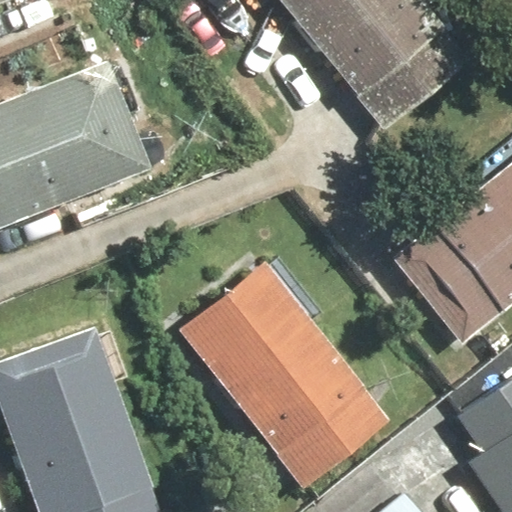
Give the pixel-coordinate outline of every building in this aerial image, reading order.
[(463,48),(420,0),(264,0),(375,125),(463,48)] [(98,66),(0,104),(0,227),(141,171),(98,66)] [(511,295),(511,161),(391,262),(405,280),(420,268),(455,310),(439,323),(456,343),(470,331),(511,295)] [(259,260),(170,331),(297,489),(386,418),(259,260)] [(153,511),(94,330),(0,360),(0,426),(28,511),(153,511)] [(511,511),(511,374),(448,419),(476,458),(458,471),(487,511),(511,511)] [(411,511),(396,494),(374,511),(411,511)]
